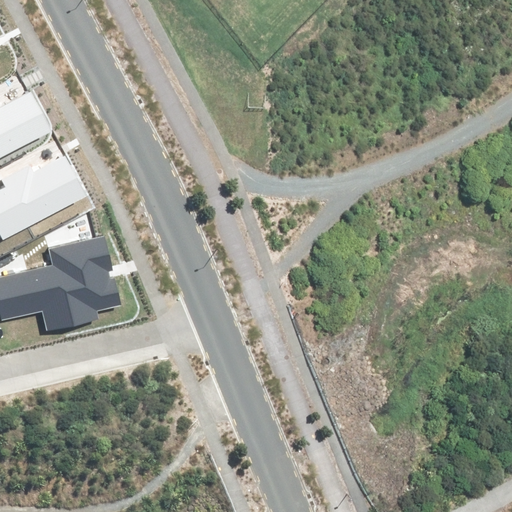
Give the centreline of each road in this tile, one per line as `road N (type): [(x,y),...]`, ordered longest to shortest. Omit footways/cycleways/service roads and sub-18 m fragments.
road 1 (tertiary): [(218,324),(63,0)]
road 2 (residential): [(218,324),(0,374)]
road 3 (tertiary): [(295,511),(218,324)]
